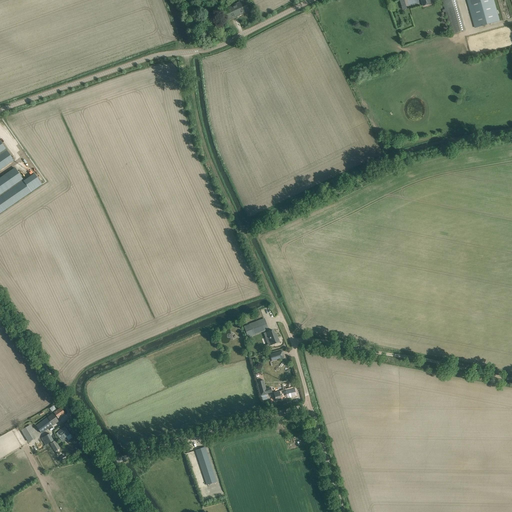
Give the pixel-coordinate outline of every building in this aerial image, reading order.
[(244,0),(223,10),(228,20),(249,10),(244,0)] [(442,0),(452,34),(465,31),(456,0),(442,0)] [(493,0),(467,0),(475,28),(499,21),(493,0)] [(0,141),(0,169),(13,160),(0,141)] [(0,213),(32,191),(42,184),(34,173),(24,180),(24,181),(15,168),(0,178),(0,213)] [(250,324),(244,327),(247,337),(253,335),(263,331),(268,329),(264,319),(259,321),(250,324)] [(279,342),(276,333),(274,334),(273,330),(266,333),(267,337),(269,336),(271,341),(269,342),(270,346),(274,344),(279,342)] [(284,357),(282,351),(270,355),(271,361),(284,357)] [(263,380),(257,382),(261,396),(267,394),(267,393),(272,392),(270,388),(266,389),(263,380)] [(286,389),(274,392),(276,402),(287,399),(287,398),(296,395),(294,388),(286,391),(286,389)] [(57,411),(54,412),(59,419),(62,416),(65,414),(64,413),(61,408),(57,411)] [(59,419),(54,412),(53,413),(36,426),(41,433),(60,420),(59,419)] [(25,437),(31,433),(33,431),(29,425),(21,430),(25,437)] [(56,434),(61,441),(70,434),(65,427),(56,434)] [(46,445),(54,440),(50,433),(41,438),(46,445)] [(51,443),(55,451),(60,448),(55,441),(51,443)] [(205,447),(195,450),(207,485),(216,482),(205,447)]
